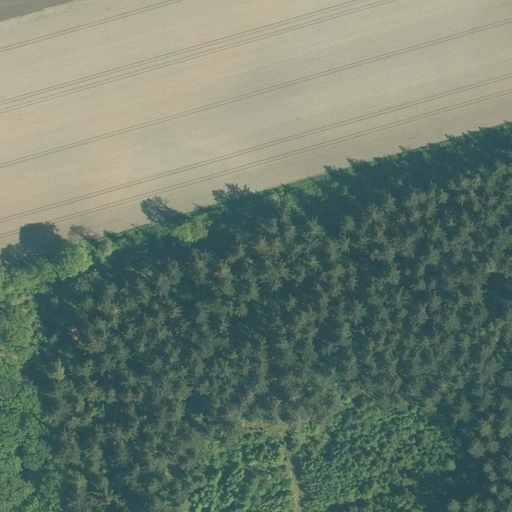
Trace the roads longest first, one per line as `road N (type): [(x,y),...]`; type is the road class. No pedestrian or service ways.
road 1 (track): [(0,267),(511,121)]
road 2 (track): [(301,511),(241,242)]
